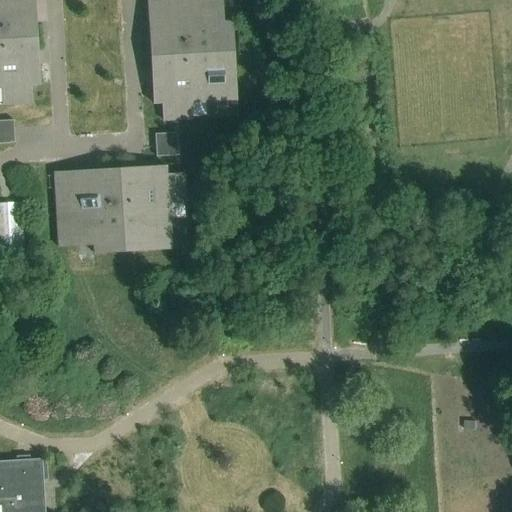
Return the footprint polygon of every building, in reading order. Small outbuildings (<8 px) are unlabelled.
[(0,0),(0,88),(2,88),(3,105),(32,103),(31,85),(40,85),(39,65),(32,65),(31,52),(38,51),(35,0),(0,0)] [(222,0),(147,0),(151,70),(159,70),(159,83),(152,84),(153,104),(162,103),(163,121),(192,120),(192,103),(237,100),(232,22),(224,23),(222,0)] [(0,143),(14,143),(15,143),(14,128),(14,120),(0,121),(0,143)] [(155,134),(156,142),(156,149),(156,157),(179,156),(178,133),(155,134)] [(133,175),(132,168),(54,172),(59,248),(94,246),(94,254),(172,249),(170,204),(187,203),(184,174),(167,175),(166,166),(146,167),(146,174),(133,175)] [(0,250),(26,249),(23,200),(8,201),(9,204),(0,204),(0,250)] [(18,461),(0,462),(0,511),(44,511),(43,486),(42,480),(47,480),(47,479),(46,459),(33,460),(18,461)]
